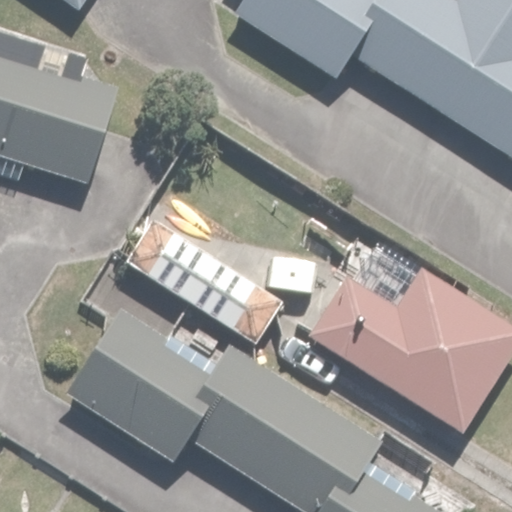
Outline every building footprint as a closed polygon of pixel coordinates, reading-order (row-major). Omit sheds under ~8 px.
[(511,0),(450,0),(449,2),(445,0),(233,0),(228,8),(335,76),(348,55),(511,158),(511,0)] [(0,152),(85,175),(109,82),(0,53),(0,152)] [(243,274),(141,213),(115,256),(259,343),(303,269),(261,244),(243,274)] [(339,271),(300,333),(450,429),(511,333),(511,324),(412,260),(386,301),(339,271)] [(55,385),(160,452),(173,430),(302,511),(437,511),(359,462),(377,434),(223,336),(198,376),(98,312),(55,385)]
